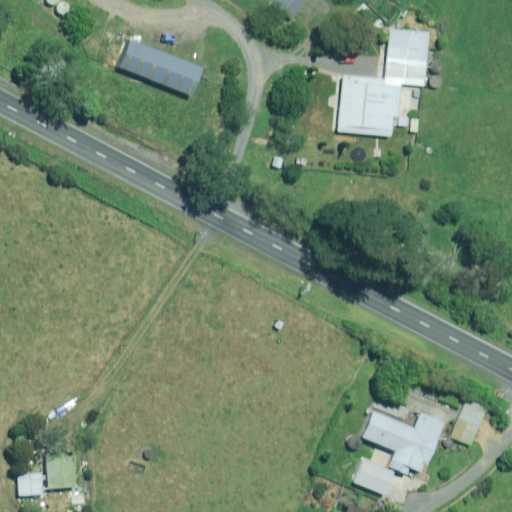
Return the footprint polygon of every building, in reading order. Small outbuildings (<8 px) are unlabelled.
[(71,11),(55,0),(41,0),(39,4),(64,21),(71,11)] [(307,0),(277,0),(273,7),(292,21),(307,0)] [(429,33),(388,30),(384,80),(342,77),(337,133),(390,137),(392,117),(397,117),(400,85),(424,87),(429,33)] [(200,68),(129,41),(118,68),(189,96),(200,68)] [(442,77),(431,76),(430,88),(440,89),(442,77)] [(408,116),(398,115),(397,128),(407,129),(408,116)] [(421,119),(411,118),(409,134),(420,135),(421,119)] [(482,415),(465,408),(452,439),(469,446),(482,415)] [(413,429),(372,412),(361,438),(394,452),(387,468),(405,475),(407,468),(421,474),(442,423),(419,414),(413,429)] [(74,488),(73,451),(45,452),(47,489),(74,488)] [(393,474),(363,461),(354,483),(383,496),(393,474)] [(41,474),(17,474),(17,496),(41,496),(41,474)]
